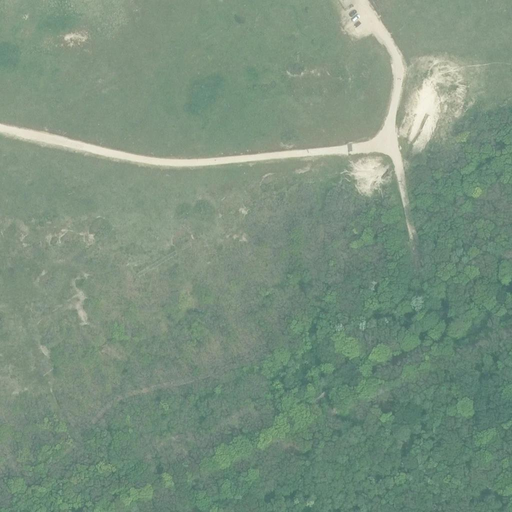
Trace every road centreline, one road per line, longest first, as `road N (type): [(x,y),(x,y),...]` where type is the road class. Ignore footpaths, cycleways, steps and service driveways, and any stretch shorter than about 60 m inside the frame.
road 1 (unknown): [(511,264),(441,273),(387,312),(348,377),(306,405),(250,409),(199,444),(171,439),(152,447),(106,489),(54,484),(21,511)]
road 2 (track): [(116,511),(511,330)]
road 3 (track): [(0,128),(177,163),(389,143)]
road 4 (track): [(389,143),(400,67),(361,0)]
road 5 (track): [(414,240),(419,261),(468,293),(509,304)]
